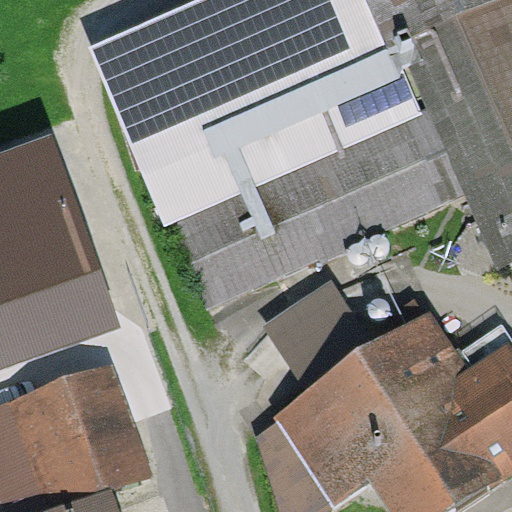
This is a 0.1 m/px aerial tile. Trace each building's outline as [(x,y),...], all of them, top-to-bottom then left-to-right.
[(511,0),(227,0),(91,59),(203,315),(466,201),(501,281),(511,275),(511,0)] [(0,356),(106,317),(46,153),(0,169),(0,356)] [(346,287),(266,331),(308,405),(387,361),(346,287)] [(511,369),(480,389),(446,333),(287,431),(336,511),(352,511),(388,490),(402,511),(503,511),(511,507),(511,369)] [(0,469),(14,511),(110,511),(126,507),(167,493),(130,381),(0,424),(0,469)] [(0,511),(14,511),(0,469),(0,511)]
